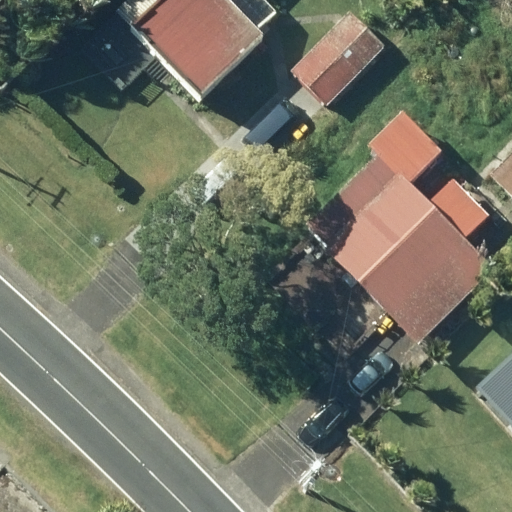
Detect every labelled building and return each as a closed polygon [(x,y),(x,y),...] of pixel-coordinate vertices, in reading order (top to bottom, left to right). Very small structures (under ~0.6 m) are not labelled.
[(183,96),(246,36),(243,33),(267,13),(255,0),(112,0),(102,10),(183,96)] [(316,105),(374,47),(339,12),(280,71),(316,105)] [(418,205),(394,180),(427,150),(389,109),(352,144),(363,155),(288,225),(405,346),(482,269),(454,241),(478,216),(441,181),(418,205)] [(511,205),(511,141),(480,174),(511,205)] [(511,341),(459,389),(511,445),(511,341)]
